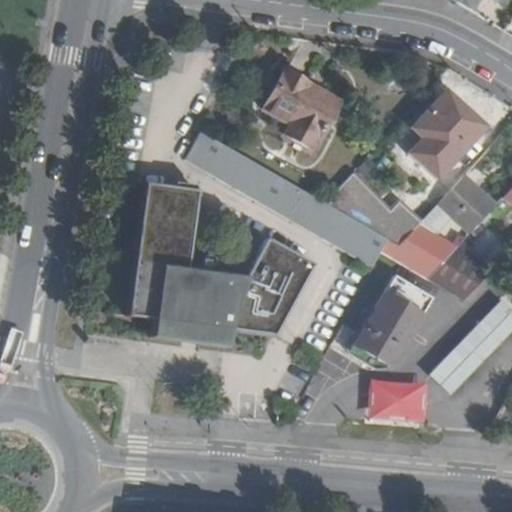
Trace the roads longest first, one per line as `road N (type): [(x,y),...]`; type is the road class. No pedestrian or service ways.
road 1 (primary): [(51,417),(48,327),(108,0)]
road 2 (secondary): [(462,498),(389,481),(73,445)]
road 3 (primary): [(76,0),(0,376)]
road 4 (secondary): [(73,511),(98,496),(135,489),(383,504)]
road 5 (residential): [(257,0),(421,23),(511,69)]
